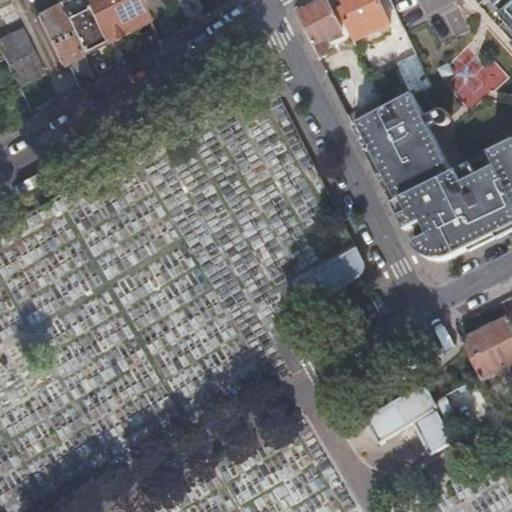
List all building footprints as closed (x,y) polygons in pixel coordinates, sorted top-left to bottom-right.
[(82,50),(105,38),(86,0),(57,0),(59,3),(82,50)] [(125,25),(114,1),(113,0),(103,0),(97,3),(95,0),(86,0),(105,38),(127,27),(125,25)] [(125,25),(149,14),(141,0),(115,0),(114,1),(125,25)] [(325,0),(298,15),(321,62),(326,60),(319,44),(343,32),(326,0),(325,0)] [(339,12),(355,44),(392,27),(379,0),(343,0),(347,8),(339,12)] [(511,0),(474,0),(511,42),(511,148),(454,177),(431,130),(441,126),(442,127),(445,128),(448,128),(451,127),(454,121),(454,118),(452,115),(448,112),(444,111),(426,120),(415,98),(388,111),(355,128),(412,242),(417,249),(425,257),(434,263),(443,266),(450,265),(458,262),(511,234),(511,0)] [(80,88),(95,78),(82,50),(59,3),(37,14),(61,63),(66,60),(80,88)] [(0,38),(0,46),(20,87),(46,73),(23,27),(0,38)] [(405,64),(420,95),(433,89),(421,64),(418,58),(405,64)] [(351,121),(355,128),(388,111),(376,86),(364,91),(374,110),(351,121)] [(366,269),(357,249),(298,286),(311,308),(362,276),(363,276),(364,275),(365,274),(365,272),(366,269)] [(511,322),(510,319),(487,331),(507,369),(511,366),(511,322)] [(487,331),(463,343),(483,381),(507,369),(487,331)] [(435,404),(430,395),(428,393),(425,391),(424,390),(423,390),(422,390),(421,390),(420,390),(419,391),(368,421),(381,444),(416,423),(435,455),(455,443),(458,441),(435,404)]
